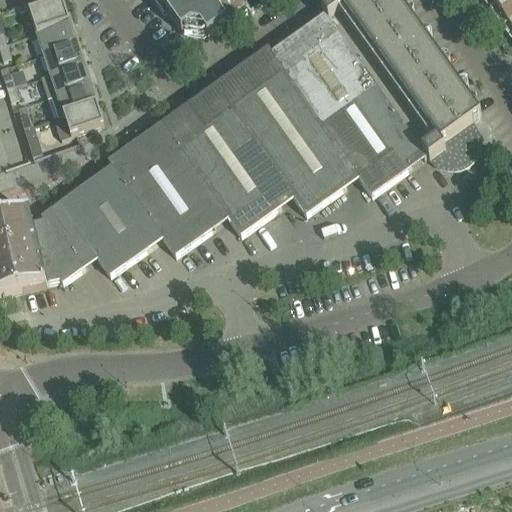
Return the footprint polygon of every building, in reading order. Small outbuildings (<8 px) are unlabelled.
[(156,0),(183,36),(192,29),(202,31),(208,40),(246,14),(235,0),(156,0)] [(275,0),(237,0),(250,18),(275,0)] [(324,21),(427,163),(429,166),(431,166),(436,170),(442,174),(448,176),(456,176),(462,174),(468,171),(473,167),(477,161),(479,154),(479,147),(478,140),(474,134),(471,130),(481,122),(393,0),(352,0),(348,3),(346,0),(342,0),(321,16),(324,21)] [(511,0),(490,0),(511,30),(511,0)] [(37,40),(70,29),(63,7),(30,18),(37,40)] [(427,163),(324,21),(272,58),(268,53),(108,168),(112,173),(41,224),(44,227),(33,230),(47,290),(61,287),(64,291),(84,276),(85,276),(85,275),(86,274),(86,273),(86,272),(85,272),(85,271),(80,264),(92,256),(111,284),(149,256),(150,256),(151,255),(151,254),(151,252),(150,251),(146,245),(157,236),(176,263),(214,236),(215,235),(216,234),(216,233),(216,232),(216,231),(211,224),(222,216),(241,243),(279,216),(280,215),(280,214),(281,213),(281,212),(280,211),(275,204),(287,196),(306,223),(346,194),(346,193),(347,192),(347,191),(346,190),(341,183),(353,175),(372,202),(410,175),(411,173),(411,172),(411,171),(411,170),(406,163),(417,155),(424,165),(427,163)] [(78,49),(74,36),(73,37),(70,29),(37,40),(44,60),(78,49)] [(44,60),(51,81),(85,69),(78,49),(44,60)] [(8,51),(0,53),(0,55),(3,67),(12,64),(8,51)] [(92,90),(85,69),(51,81),(41,84),(48,104),(92,90)] [(7,95),(16,92),(12,79),(3,82),(7,95)] [(96,102),(92,90),(48,104),(55,125),(98,111),(95,102),(96,102)] [(7,95),(11,108),(20,106),(16,92),(7,95)] [(105,132),(98,111),(55,125),(62,146),(105,132)] [(20,121),(24,134),(32,131),(28,118),(20,121)] [(32,131),(24,134),(33,163),(43,160),(34,131),(32,131)] [(30,218),(0,225),(0,301),(47,291),(47,290),(33,230),(30,218)]
